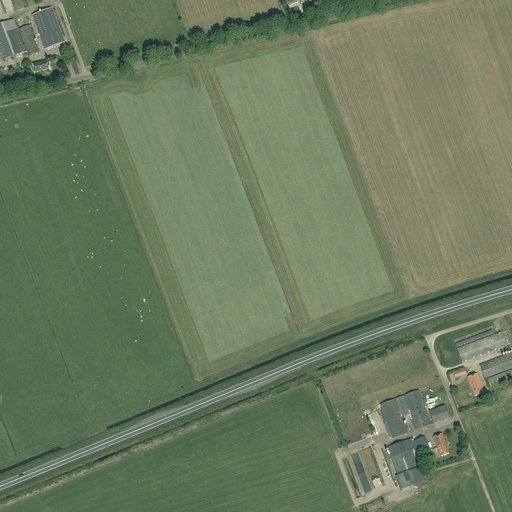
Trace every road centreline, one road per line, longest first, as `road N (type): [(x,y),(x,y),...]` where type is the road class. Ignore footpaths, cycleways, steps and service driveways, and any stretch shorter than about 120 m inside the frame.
road 1 (trunk): [(0,486),(357,340),(511,289)]
road 2 (unclassified): [(0,98),(408,0)]
